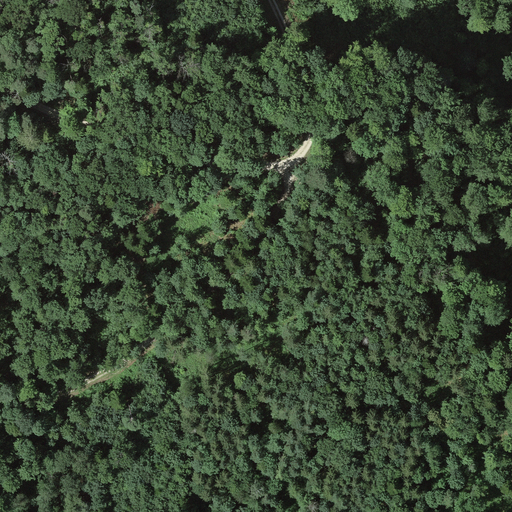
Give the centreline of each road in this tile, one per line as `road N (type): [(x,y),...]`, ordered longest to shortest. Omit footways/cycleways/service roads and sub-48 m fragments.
road 1 (track): [(295,157),(287,188),(245,259),(157,336),(0,413)]
road 2 (track): [(314,111),(415,281),(511,413)]
road 3 (track): [(295,157),(263,167),(174,154),(0,84)]
road 4 (track): [(271,0),(314,111),(295,157)]
